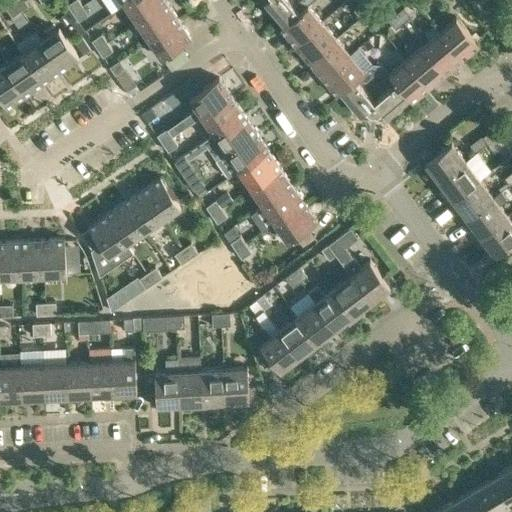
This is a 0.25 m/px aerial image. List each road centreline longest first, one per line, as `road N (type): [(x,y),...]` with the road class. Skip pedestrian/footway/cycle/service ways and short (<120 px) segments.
road 1 (residential): [(265,458),(392,451),(511,370)]
road 2 (residential): [(0,498),(110,489),(265,458)]
road 3 (residential): [(265,458),(275,413),(433,295)]
road 4 (unclassified): [(41,173),(242,43)]
road 5 (residential): [(511,346),(378,166)]
road 6 (residential): [(242,43),(338,167),(378,166)]
road 7 (residential): [(378,166),(487,80),(511,80)]
